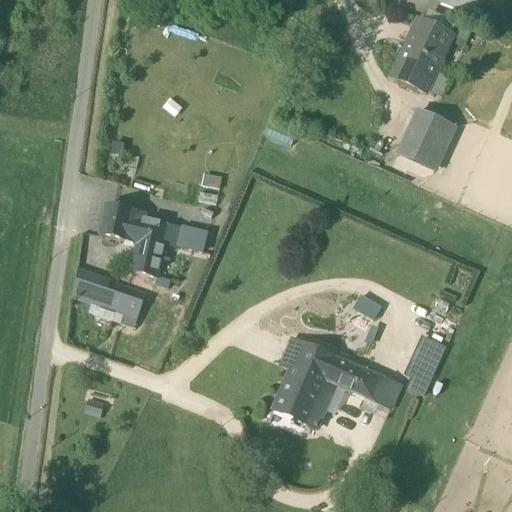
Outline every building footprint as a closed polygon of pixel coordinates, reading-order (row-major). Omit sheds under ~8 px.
[(438,0),(436,5),(470,19),(478,0),(438,0)] [(390,80),(425,97),(427,94),(435,75),(452,39),(417,23),(390,80)] [(435,75),(427,94),(441,101),(449,82),(435,75)] [(430,147),(436,150),(446,128),(417,115),(407,136),(430,147)] [(454,132),(446,128),(436,150),(430,147),(424,161),(429,163),(429,164),(400,151),(396,158),(433,175),(454,132)] [(400,151),(429,164),(429,163),(424,161),(430,147),(407,136),(400,151)] [(221,180),(202,177),(200,187),(200,190),(219,193),(221,180)] [(218,197),(200,194),(198,206),(216,209),(218,197)] [(133,247),(137,247),(142,224),(143,217),(105,210),(99,239),(133,247)] [(128,274),(156,280),(162,248),(176,251),(179,232),(142,224),(137,247),(133,247),(128,274)] [(180,228),(179,232),(176,251),(203,256),(206,238),(197,232),(180,228)] [(133,328),(137,315),(101,302),(108,286),(76,274),(71,305),(133,328)] [(143,299),(108,286),(101,302),(137,315),(143,299)] [(379,309),(358,299),(351,313),(372,323),(379,309)] [(278,369),(289,373),(300,346),(289,342),(278,369)] [(411,380),(427,387),(443,351),(422,342),(405,378),(411,380)] [(272,412),(306,427),(325,383),(334,387),(344,392),(350,394),(359,372),(300,346),(289,373),(272,412)] [(364,400),(389,411),(399,389),(359,372),(350,394),(364,400)] [(422,400),(427,387),(411,380),(406,392),(422,400)] [(322,413),(334,387),(325,383),(306,427),(315,431),(322,413)] [(334,418),(344,392),(334,387),(322,413),(334,418)] [(384,422),(389,411),(364,400),(359,411),(384,422)] [(84,413),(99,419),(103,408),(87,402),(84,413)]
